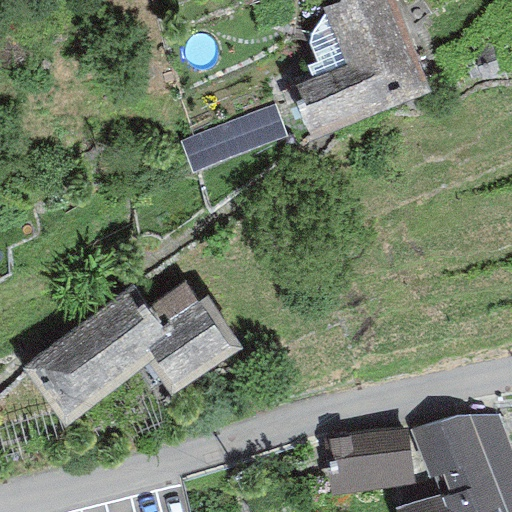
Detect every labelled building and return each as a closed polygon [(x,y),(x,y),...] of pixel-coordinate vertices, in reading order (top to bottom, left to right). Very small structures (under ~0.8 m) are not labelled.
[(392,0),(347,0),(323,10),(346,66),(295,85),(301,101),(295,102),(311,139),(429,91),(392,0)] [(275,105),(180,142),(192,173),(287,137),(275,105)] [(131,287),(23,369),(65,428),(146,365),(170,396),(240,347),(209,298),(199,304),(185,282),(148,310),(131,287)] [(511,511),(511,453),(497,415),(456,416),(409,431),(429,479),(442,475),(448,493),(395,510),(395,511),(511,511)] [(405,428),(328,439),(331,462),(325,462),(330,497),(413,485),(405,428)]
